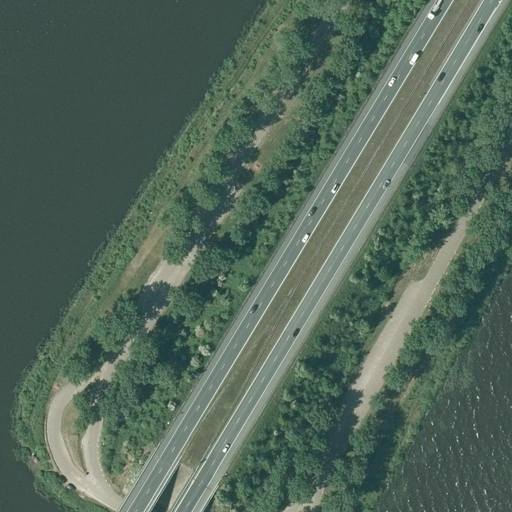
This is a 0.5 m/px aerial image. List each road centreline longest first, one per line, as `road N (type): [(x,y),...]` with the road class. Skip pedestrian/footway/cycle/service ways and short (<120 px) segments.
road 1 (motorway): [(182,511),(492,0)]
road 2 (motorway): [(444,0),(134,511)]
